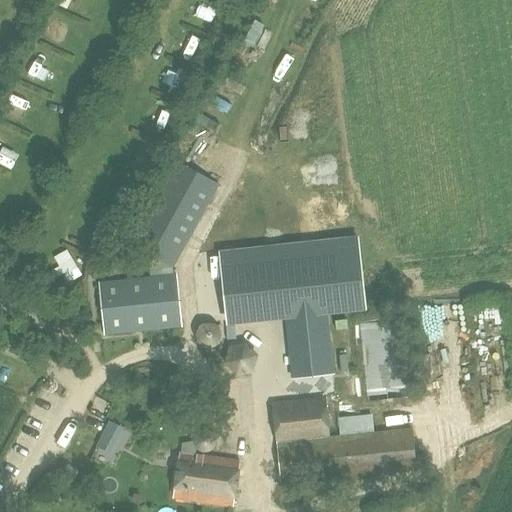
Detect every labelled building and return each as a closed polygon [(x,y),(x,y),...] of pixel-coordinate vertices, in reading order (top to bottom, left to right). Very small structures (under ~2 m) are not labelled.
[(51,43),(62,48),(70,29),(60,24),(51,43)] [(50,84),(57,68),(38,60),(31,75),(50,84)] [(171,86),(182,91),(190,75),(178,69),(171,86)] [(232,112),(239,101),(219,88),(212,99),(232,112)] [(9,114),(27,122),(34,108),(16,99),(9,114)] [(235,114),(229,134),(240,137),(246,117),(235,114)] [(105,334),(182,326),(177,274),(174,274),(173,269),(174,269),(223,178),(210,171),(207,177),(175,160),(129,245),(154,258),(143,279),(100,284),(105,334)] [(220,252),(228,326),(285,320),(294,377),(335,372),(328,316),(367,311),(358,236),(220,252)] [(434,306),(435,334),(467,333),(465,305),(434,306)] [(360,323),(368,403),(411,399),(402,320),(360,323)] [(459,380),(463,405),(473,404),(470,378),(459,380)] [(331,437),(327,399),(274,404),(282,482),(417,469),(413,428),(374,432),(372,414),(338,418),(339,436),(331,437)] [(241,461),(195,454),(196,442),(185,444),(183,452),(182,452),(174,498),(234,507),(241,461)]
